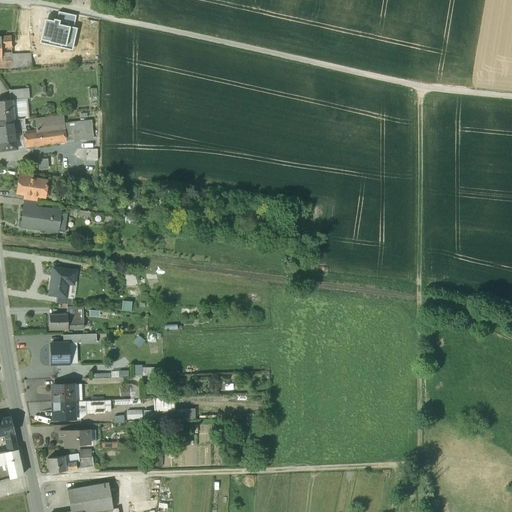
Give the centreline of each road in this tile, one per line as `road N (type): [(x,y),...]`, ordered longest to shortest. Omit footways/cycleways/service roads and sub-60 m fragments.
road 1 (track): [(32,482),(419,465),(420,86)]
road 2 (track): [(107,18),(420,86),(511,96)]
road 3 (unclassified): [(38,511),(0,321)]
